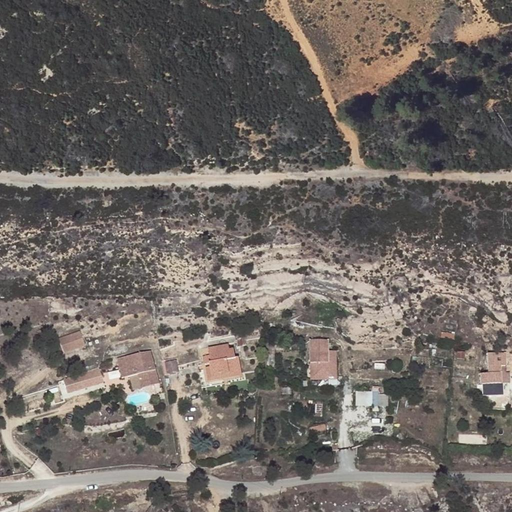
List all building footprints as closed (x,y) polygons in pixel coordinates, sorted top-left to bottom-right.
[(63,353),(86,347),(81,331),(59,336),(63,353)] [(233,346),(243,344),(242,337),(232,338),(233,346)] [(225,373),(226,376),(238,374),(234,356),(231,357),(229,347),(225,348),(224,343),(204,346),(205,354),(199,355),(201,363),(205,362),(206,366),(208,376),(225,373)] [(321,351),(321,347),(303,347),(303,360),(303,376),(322,375),(322,372),(329,372),(328,361),(328,351),(321,351)] [(118,355),(110,357),(113,366),(118,365),(121,375),(123,375),(127,388),(135,387),(135,384),(153,379),(147,350),(118,355)] [(162,372),(173,371),(171,360),(161,361),(162,372)] [(94,364),(81,367),(82,380),(96,377),(94,364)] [(118,365),(113,366),(115,377),(121,375),(118,365)] [(206,366),(202,366),(205,380),(208,380),(226,376),(225,373),(208,376),(206,366)] [(501,371),(484,371),(484,377),(475,378),(476,388),(506,387),(505,377),(501,377),(501,371)] [(389,406),(390,392),(356,392),(356,406),(389,406)]
